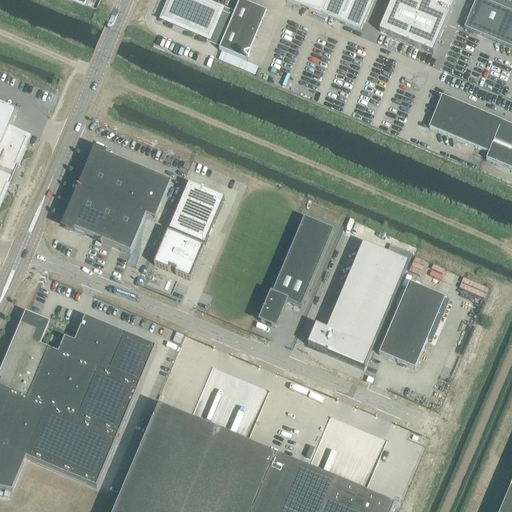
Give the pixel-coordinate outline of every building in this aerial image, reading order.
[(172,0),(164,21),(209,40),(211,33),(224,39),(220,50),(219,51),(246,62),(267,13),(240,2),(235,14),(228,11),(213,4),(203,0),(172,0)] [(282,0),(322,17),(361,33),(374,0),(282,0)] [(393,0),(379,32),(433,55),(450,16),(456,0),(393,0)] [(511,0),(474,0),(476,1),(469,19),(468,19),(467,22),(467,23),(464,31),(465,31),(511,50),(511,0)] [(429,129),(489,154),(486,161),(511,171),(511,127),(439,97),(442,99),(429,129)] [(0,108),(0,173),(15,179),(16,175),(18,170),(16,169),(13,168),(23,143),(8,136),(9,133),(10,130),(17,115),(0,108)] [(95,159),(67,224),(70,231),(131,257),(146,219),(155,223),(171,186),(102,156),(95,159)] [(0,198),(5,186),(8,188),(10,189),(12,184),(13,184),(15,179),(0,173),(0,198)] [(168,234),(154,266),(170,273),(171,270),(177,272),(175,275),(191,282),(205,249),(203,249),(204,247),(205,247),(224,201),(189,186),(169,232),(170,233),(170,235),(168,234)] [(275,330),(286,304),(301,310),(334,233),(304,220),(261,324),(275,330)] [(364,371),(409,265),(387,255),(363,245),(327,332),(316,328),(308,347),(364,371)] [(446,300),(409,285),(379,356),(415,372),(446,300)] [(48,326),(42,323),(42,322),(42,321),(41,321),(41,320),(40,320),(39,320),(38,320),(38,321),(37,321),(32,319),(31,319),(1,390),(0,389),(0,491),(12,494),(26,460),(96,490),(156,349),(85,319),(75,344),(73,349),(63,345),(58,355),(41,348),(39,347),(48,326)] [(184,337),(176,334),(172,343),(180,346),(184,337)] [(159,410),(116,511),(393,511),(395,509),(364,496),(336,484),(307,472),(246,447),(190,423),(159,410)] [(511,511),(511,488),(501,511),(511,511)]
